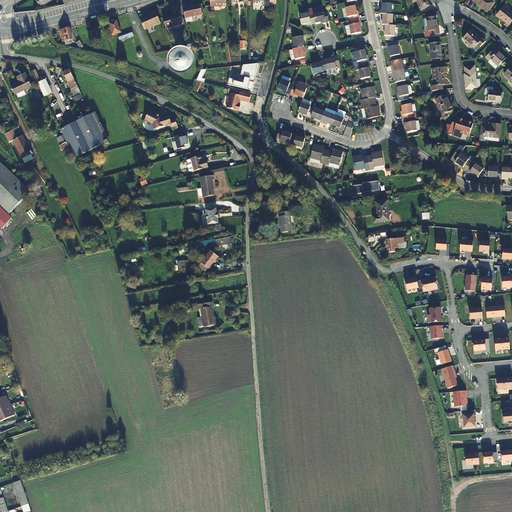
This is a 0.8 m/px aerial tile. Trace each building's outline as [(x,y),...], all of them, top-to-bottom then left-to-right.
[(381,0),(381,3),(380,3),(380,8),(382,8),(391,8),(391,0),(381,0)] [(426,0),(412,0),(414,3),(417,1),(422,11),(430,7),(426,0)] [(494,4),(488,0),(473,0),(473,1),(481,8),(482,6),(489,11),(494,4)] [(189,3),(182,5),(184,16),(192,15),(201,13),(199,3),(189,5),(189,3)] [(168,14),(162,16),(165,27),(181,22),(176,4),(169,6),(172,14),(168,15),(168,14)] [(349,19),(359,17),(358,13),(357,13),(355,4),(346,6),(348,15),(349,19)] [(60,9),(62,15),(69,13),(68,7),(60,9)] [(508,28),(511,22),(511,14),(503,7),(496,16),(501,20),(506,24),(505,25),(508,28)] [(391,8),(382,8),(382,14),(383,14),(383,20),(384,20),(394,20),(394,8),(391,8)] [(142,15),(138,16),(144,29),(159,22),(154,11),(142,16),(142,15)] [(314,14),(316,23),(325,21),(326,22),(329,21),(327,12),(323,12),(314,14)] [(316,23),(314,14),(309,15),(309,14),(300,16),(302,25),(312,23),(312,24),(316,23)] [(350,23),(352,32),(362,30),(360,21),(359,17),(349,19),(350,23)] [(436,17),(426,19),(428,31),(429,31),(430,35),(440,34),(439,30),(438,31),(436,17)] [(350,23),(349,19),(343,20),(346,34),(352,32),(350,23)] [(394,20),(384,20),(385,25),(386,25),(386,30),(395,30),(395,20),(394,20)] [(116,21),(114,22),(110,24),(109,24),(113,35),(120,32),(116,21)] [(473,27),(463,36),(473,47),(477,43),(480,47),(487,41),(484,37),(483,38),(473,27)] [(60,31),(63,42),(72,39),(69,29),(60,31)] [(293,49),(301,47),(300,42),(301,42),(300,36),(291,39),(293,49)] [(397,37),(387,39),(389,49),(391,48),(392,52),(401,50),(400,42),(398,42),(397,37)] [(441,43),(430,45),(432,60),(443,58),(441,43)] [(292,49),(294,60),(303,58),(302,53),(303,53),(301,47),(293,49),(292,49)] [(357,63),(362,62),(371,60),(370,56),(369,56),(367,47),(357,49),(359,58),(356,59),(355,59),(356,63),(357,63)] [(493,53),(488,58),(497,68),(506,60),(499,52),(496,55),(493,53)] [(402,57),(393,58),(394,64),(393,64),(394,71),(405,69),(402,57)] [(186,59),(183,59),(180,60),(177,63),(178,68),(182,71),(186,70),(189,67),(189,62),(186,59)] [(362,62),(357,63),(358,67),(361,66),(364,76),(373,74),(370,65),(372,65),(371,60),(362,62)] [(343,66),(342,65),(337,66),(337,67),(328,69),(330,78),(339,76),(339,75),(345,74),(343,66)] [(472,66),(464,67),(467,89),(477,88),(476,73),(473,74),(472,66)] [(433,69),(436,91),(444,90),(443,86),(446,86),(444,74),(448,73),(447,67),(433,69)] [(330,78),(328,69),(323,70),(323,71),(315,73),(318,81),(326,79),(330,78)] [(405,69),(394,71),(395,77),(396,76),(397,82),(407,80),(405,69)] [(38,83),(40,81),(35,70),(32,71),(38,83)] [(80,92),(69,70),(63,73),(72,92),(74,90),(76,94),(80,92)] [(15,95),(22,91),(31,86),(24,73),(16,77),(19,82),(10,86),(14,95),(15,95)] [(292,84),(294,80),(282,75),(280,80),(292,84)] [(40,81),(38,83),(44,96),(52,93),(45,79),(40,81)] [(292,84),(280,80),(277,89),(285,92),(285,93),(289,94),(292,84)] [(193,90),(197,92),(201,83),(197,81),(193,90)] [(364,101),(377,98),(376,92),(378,92),(377,83),(364,86),(366,96),(363,97),(364,101)] [(292,84),(289,94),(293,96),(293,95),(302,98),(306,89),(297,85),(297,86),(292,84)] [(399,98),(400,102),(409,100),(409,96),(410,96),(410,95),(413,95),(414,93),(413,88),(411,86),(409,87),(408,86),(398,88),(400,97),(399,98)] [(488,88),(487,90),(486,94),(487,94),(487,98),(489,98),(488,101),(498,102),(501,103),(502,93),(500,89),(495,88),(488,88)] [(24,95),(22,91),(15,95),(17,99),(24,95)] [(251,94),(240,92),(239,95),(230,93),(229,97),(228,96),(227,102),(228,102),(227,108),(239,111),(240,105),(239,105),(240,100),(249,102),(251,94)] [(445,94),(435,98),(442,114),(438,116),(440,119),(445,116),(448,114),(447,112),(451,110),(446,98),(447,97),(445,94)] [(377,98),(364,101),(365,105),(367,105),(369,115),(383,112),(381,103),(378,104),(377,98)] [(301,101),(297,110),(306,114),(307,113),(310,115),(314,107),(310,106),(311,104),(301,101)] [(314,107),(310,115),(315,117),(320,119),(324,109),(314,105),(314,107)] [(403,121),(413,119),(412,115),(414,114),(412,105),(402,107),(404,116),(402,117),(403,121)] [(324,109),(320,119),(326,121),(331,123),(335,113),(324,109)] [(152,110),(147,121),(154,125),(156,130),(173,125),(175,130),(180,129),(177,120),(173,121),(171,117),(164,119),(163,117),(158,115),(159,114),(152,110)] [(60,129),(74,158),(106,142),(104,138),(108,136),(95,112),(60,129)] [(350,114),(346,113),(344,117),(335,113),(331,123),(340,126),(340,127),(345,129),(350,114)] [(413,119),(403,121),(404,126),(405,126),(407,135),(416,133),(415,123),(414,123),(413,119)] [(474,124),(459,120),(457,125),(454,124),(452,126),(450,134),(455,135),(454,137),(463,139),(464,135),(471,137),(474,124)] [(483,127),(482,141),(486,141),(501,142),(501,139),(502,125),(494,125),(494,128),(483,127)] [(13,141),(25,163),(33,159),(31,155),(32,154),(29,148),(29,149),(22,136),(18,138),(13,130),(4,134),(9,143),(13,141)] [(289,145),(291,136),(281,134),(282,132),(278,131),(276,141),(279,142),(279,143),(289,145)] [(183,132),(172,135),(173,139),(177,138),(179,150),(187,148),(186,146),(190,145),(189,137),(184,138),(183,132)] [(291,136),(289,145),(293,146),(292,147),(301,149),(303,140),(295,138),(295,137),(291,136)] [(460,154),(465,146),(459,146),(451,159),(459,165),(462,167),(461,169),(465,171),(471,163),(474,158),(470,155),(468,159),(460,154)] [(319,166),(323,167),(327,155),(322,153),(323,150),(313,147),(309,161),(320,164),(319,166)] [(327,155),(323,167),(327,169),(328,167),(338,170),(342,156),(333,153),(332,156),(327,155)] [(367,159),(369,171),(369,173),(384,171),(384,168),(382,154),(373,155),(373,158),(367,159)] [(194,170),(194,171),(208,167),(207,161),(202,162),(200,156),(191,159),(191,160),(187,161),(189,165),(188,167),(189,170),(190,171),(194,170)] [(369,171),(367,159),(362,159),(362,157),(352,158),(354,172),(364,170),(364,172),(369,171)] [(0,177),(2,179),(10,171),(9,170),(0,161),(0,177)] [(465,171),(468,173),(469,172),(472,174),(477,177),(482,169),(474,164),(474,165),(471,163),(465,171)] [(487,177),(492,178),(496,178),(496,180),(501,180),(502,170),(497,170),(497,168),(488,167),(487,177)] [(511,170),(502,170),(501,180),(506,180),(506,179),(511,179),(511,172),(511,170)] [(2,179),(0,177),(0,201),(20,181),(10,171),(2,179)] [(203,196),(203,197),(214,196),(212,180),(215,180),(214,175),(200,177),(202,188),(198,189),(199,196),(203,196)] [(142,186),(147,184),(144,177),(139,179),(142,186)] [(354,195),(368,193),(367,187),(362,188),(362,184),(352,185),(354,195)] [(432,195),(416,198),(417,204),(422,204),(422,202),(432,200),(432,195)] [(394,221),(391,201),(380,203),(382,217),(377,218),(378,223),(394,221)] [(204,212),(194,214),(196,228),(207,226),(206,222),(207,221),(206,217),(205,217),(204,212)] [(281,219),(283,233),(294,232),(292,217),(293,217),(292,212),(281,214),(282,219),(281,219)] [(395,235),(387,235),(389,253),(395,253),(394,246),(399,246),(398,244),(406,243),(406,241),(405,241),(404,238),(395,239),(395,235)] [(446,251),(447,241),(436,240),(436,250),(446,251)] [(459,251),(472,253),(473,242),(460,241),(459,251)] [(490,243),(480,242),(479,252),(483,253),(483,252),(485,252),(485,253),(489,253),(490,243)] [(511,260),(511,256),(511,249),(502,249),(502,259),(511,260)] [(218,257),(210,251),(200,264),(205,268),(206,267),(209,269),(218,257)] [(190,260),(176,260),(176,271),(190,271),(190,260)] [(511,283),(511,270),(510,271),(510,273),(501,273),(502,284),(511,283)] [(475,292),(476,277),(466,276),(465,292),(475,292)] [(418,288),(416,278),(412,279),(404,281),(407,291),(418,288)] [(428,279),(420,281),(423,292),(438,289),(435,278),(428,280),(428,279)] [(492,279),(482,278),(481,290),(491,291),(492,279)] [(212,303),(198,306),(198,311),(201,311),(204,328),(216,326),(215,318),(213,319),(211,309),(213,309),(212,303)] [(486,319),(505,317),(504,306),(486,308),(486,319)] [(441,318),(440,317),(439,315),(441,314),(441,308),(430,309),(429,310),(429,316),(427,316),(428,324),(441,323),(441,318)] [(482,319),(482,309),(469,310),(470,320),(482,319)] [(442,327),(430,328),(431,339),(432,340),(442,339),(442,331),(443,331),(442,327)] [(495,340),(496,343),(494,345),(495,351),(510,350),(509,338),(504,339),(504,340),(495,340)] [(485,340),(472,341),(473,352),(485,351),(486,354),(490,353),(489,346),(485,346),(485,340)] [(437,354),(441,366),(451,362),(447,350),(437,354)] [(441,370),(447,389),(457,386),(455,379),(453,373),(454,373),(452,367),(441,370)] [(511,389),(511,378),(511,379),(496,380),(497,391),(511,389)] [(465,392),(454,393),(455,408),(467,407),(466,400),(465,400),(465,397),(466,397),(465,392)] [(0,409),(8,405),(4,396),(0,397),(0,409)] [(0,409),(4,419),(13,415),(8,405),(0,409)] [(475,417),(475,411),(468,412),(468,416),(463,416),(464,428),(475,428),(474,417),(475,417)] [(511,424),(511,423),(511,413),(507,413),(507,412),(501,413),(502,423),(508,423),(511,423),(511,424)] [(511,461),(511,450),(500,452),(501,463),(511,461)] [(492,452),(482,453),(483,464),(493,463),(492,452)] [(471,455),(470,455),(464,455),(465,466),(479,465),(478,453),(472,454),(473,455),(471,455)]
